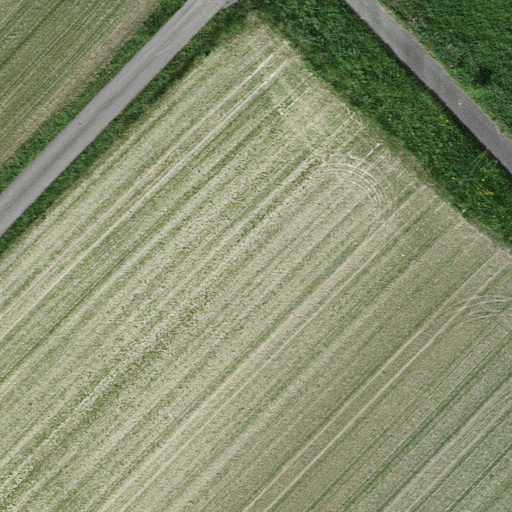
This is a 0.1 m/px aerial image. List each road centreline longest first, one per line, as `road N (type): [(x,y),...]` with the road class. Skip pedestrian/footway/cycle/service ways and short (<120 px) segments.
road 1 (track): [(0,205),(226,0)]
road 2 (track): [(345,0),(511,183)]
